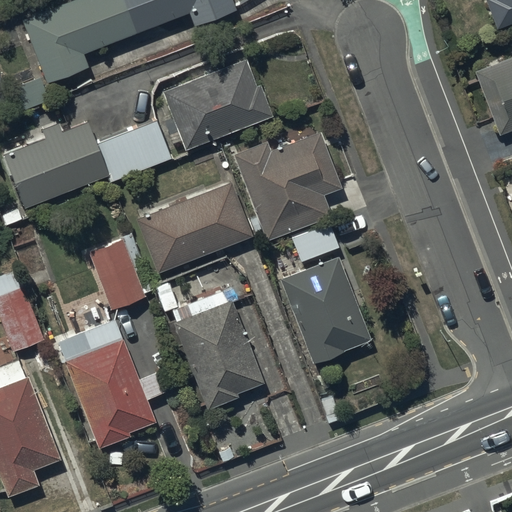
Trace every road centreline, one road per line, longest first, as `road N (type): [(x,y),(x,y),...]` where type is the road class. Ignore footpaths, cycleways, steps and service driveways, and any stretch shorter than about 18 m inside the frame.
road 1 (residential): [(511,394),(369,31)]
road 2 (secondary): [(264,511),(511,410)]
